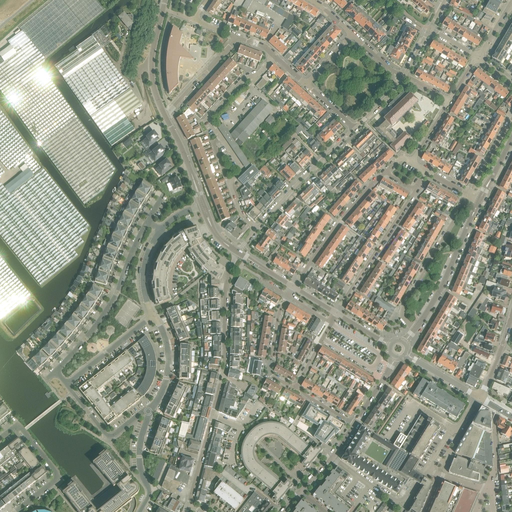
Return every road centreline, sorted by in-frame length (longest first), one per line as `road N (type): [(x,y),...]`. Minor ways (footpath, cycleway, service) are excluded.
road 1 (residential): [(237,251),(223,296),(222,374),(188,503)]
road 2 (residential): [(274,55),(207,117),(242,168),(229,182),(242,215),(257,228)]
road 3 (residential): [(147,221),(107,310),(55,371)]
road 4 (residential): [(468,194),(403,308),(414,328)]
road 5 (residential): [(384,172),(293,287)]
road 6 (residential): [(336,313),(415,190)]
road 7 (residential): [(0,438),(17,424),(59,476),(15,511)]
road 8 (residential): [(414,328),(478,200)]
road 9 (residential): [(353,128),(257,228)]
road 10 (residential): [(426,469),(398,502),(332,458)]
